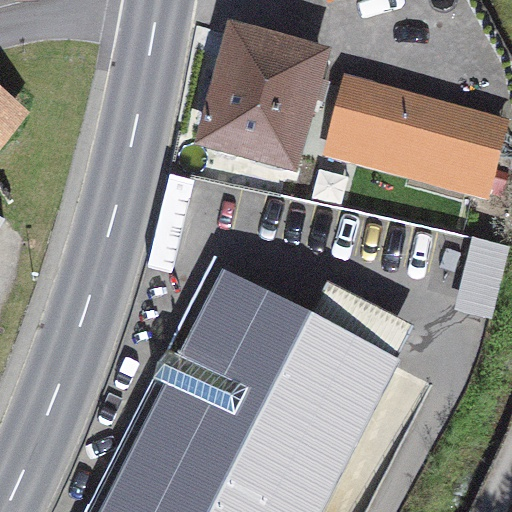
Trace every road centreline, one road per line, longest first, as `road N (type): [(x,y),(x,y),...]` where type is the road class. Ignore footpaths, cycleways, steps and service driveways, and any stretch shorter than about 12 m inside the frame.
road 1 (secondary): [(3,511),(84,313),(160,0)]
road 2 (residential): [(0,32),(147,0)]
